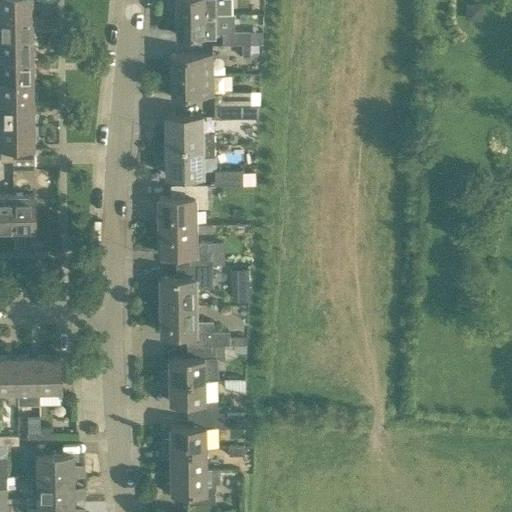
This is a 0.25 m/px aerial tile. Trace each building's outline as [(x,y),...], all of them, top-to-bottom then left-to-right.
[(32,0),(0,0),(0,14),(18,15),(33,14),(32,0)] [(176,0),(177,14),(231,13),(230,0),(176,0)] [(231,13),(177,14),(177,35),(222,34),(223,43),(242,43),(245,43),(250,43),(250,30),(234,30),(234,24),(233,13),(231,13)] [(18,15),(0,14),(0,36),(33,36),(33,14),(18,15)] [(33,36),(0,36),(0,58),(12,58),(34,58),(33,36)] [(245,43),(242,43),(242,56),(250,56),(250,43),(248,43),(247,43),(245,43)] [(212,52),(171,53),(172,74),(193,74),(212,73),(212,52)] [(12,58),(0,58),(0,79),(15,79),(34,79),(34,58),(12,58)] [(193,74),(172,74),(172,95),(213,94),(213,90),(224,90),(224,73),(212,73),(193,74)] [(0,101),(34,101),(34,79),(15,79),(0,79),(0,101)] [(251,90),(224,90),(224,103),(251,103),(251,90)] [(34,101),(0,101),(0,122),(34,122),(34,101)] [(224,103),(214,103),(214,118),(257,117),(257,103),(251,103),(224,103)] [(202,114),(166,114),(167,144),(203,143),(215,143),(214,131),(202,131),(202,114)] [(34,122),(0,122),(0,136),(0,145),(12,145),(34,145),(35,145),(34,122)] [(203,143),(167,144),(167,174),(203,173),(203,156),(215,155),(215,143),(203,143)] [(1,151),(1,160),(12,160),(12,151),(1,151)] [(34,151),(12,151),(12,160),(13,160),(13,169),(35,168),(34,151)] [(243,169),(215,170),(215,183),(215,184),(243,183),(243,171),(243,169)] [(175,196),(159,196),(160,224),(196,224),(195,207),(207,206),(207,183),(175,184),(175,196)] [(13,194),(0,194),(0,228),(13,228),(13,194)] [(35,194),(13,194),(13,228),(35,228),(35,196),(35,194)] [(196,224),(160,224),(160,252),(182,252),(183,264),(186,264),(212,263),(212,240),(196,240),(196,224)] [(187,276),(160,276),(161,304),(197,303),(196,287),(213,287),(213,272),(212,263),(186,264),(187,276)] [(248,267),(234,267),(235,299),(249,299),(248,267)] [(197,303),(161,304),(161,332),(187,332),(187,343),(225,343),(230,343),(229,330),(213,330),(213,319),(197,320),(197,303)] [(166,371),(161,371),(161,379),(217,378),(217,356),(225,355),(225,343),(187,343),(188,356),(169,356),(169,368),(166,371)] [(61,354),(39,355),(39,389),(61,389),(61,354)] [(17,355),(0,355),(0,389),(4,390),(4,395),(7,395),(7,403),(18,403),(18,390),(17,355)] [(39,355),(17,355),(18,390),(18,403),(39,402),(39,389),(39,355)] [(217,378),(161,379),(161,386),(166,386),(170,389),(170,401),(188,400),(188,413),(226,412),(226,398),(217,399),(217,378)] [(167,440),(162,440),(162,447),(206,447),(211,447),(219,446),(218,427),(218,425),(226,425),(226,412),(188,413),(188,425),(170,425),(170,436),(167,440)] [(52,426),(40,427),(40,437),(52,436),(52,426)] [(39,427),(28,427),(28,437),(40,437),(40,427),(39,427)] [(9,434),(0,433),(0,444),(9,444),(18,444),(18,434),(9,434)] [(244,446),(228,446),(229,454),(245,454),(244,446)] [(206,447),(162,447),(162,455),(167,454),(171,458),(171,469),(206,468),(206,447)] [(74,452),(36,453),(37,475),(74,474),(74,475),(84,475),(84,466),(74,467),(74,452)] [(168,483),(163,483),(163,491),(171,490),(171,491),(189,491),(189,502),(215,502),(215,482),(219,482),(219,468),(206,468),(171,469),(171,480),(168,483)] [(74,474),(37,475),(37,496),(74,496),(84,496),(84,488),(74,488),(74,475),(74,474)] [(74,496),(37,496),(37,511),(84,511),(85,510),(75,510),(74,496)]
